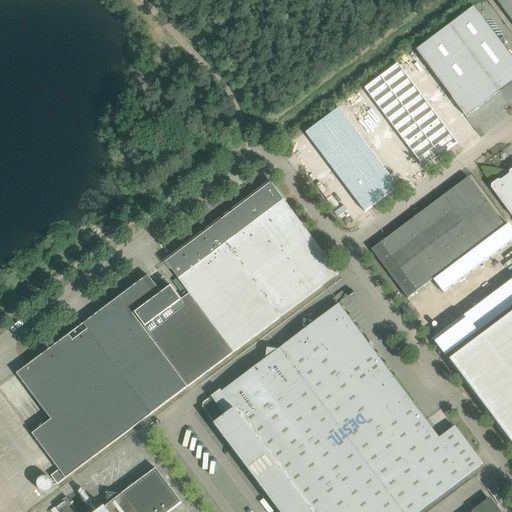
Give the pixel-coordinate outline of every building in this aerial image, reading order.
[(511,0),(496,0),(511,21),(511,0)] [(415,50),(466,117),(500,92),(493,83),(511,68),(511,57),(474,7),(415,50)] [(399,63),(364,90),(424,169),(459,143),(399,63)] [(339,108),(305,134),(365,214),(399,188),(339,108)] [(511,169),(509,171),(509,175),(501,181),(497,180),(491,185),(491,188),(511,216),(511,169)] [(504,226),(468,177),(371,250),(372,251),(407,298),(407,299),(432,280),(442,273),(451,266),(461,259),(470,251),(480,244),(489,237),(498,230),(504,226)] [(338,274),(270,183),(212,227),(166,262),(189,294),(181,300),(170,285),(160,293),(148,276),(83,324),(150,415),(338,274)] [(504,226),(498,230),(508,243),(511,240),(511,228),(508,223),(504,226)] [(498,230),(489,237),(499,250),(508,243),(498,230)] [(489,237),(480,244),(489,257),(499,250),(489,237)] [(480,244),(470,251),(480,265),(489,257),(480,244)] [(470,251),(461,259),(471,272),(480,265),(470,251)] [(461,259),(451,266),(461,279),(471,272),(461,259)] [(451,266),(442,273),(452,286),(461,279),(451,266)] [(442,273),(432,280),(442,293),(452,286),(442,273)] [(511,293),(506,285),(495,293),(508,310),(511,307),(511,293)] [(495,293),(485,300),(498,318),(508,310),(495,293)] [(485,300),(475,308),(488,326),(498,318),(485,300)] [(417,511),(482,464),(476,455),(473,451),(457,463),(338,304),(311,324),(312,325),(278,350),(277,350),(275,350),(275,349),(275,348),(274,348),(274,347),(273,347),(272,347),(271,347),(270,348),(270,349),(267,349),(266,349),(266,360),(221,392),(220,391),(220,390),(203,403),(202,407),(214,424),(213,424),(279,511),(417,511)] [(475,308),(464,316),(477,333),(488,326),(475,308)] [(511,312),(449,360),(448,360),(511,445),(511,312)] [(464,316),(454,324),(467,341),(477,333),(464,316)] [(454,324),(444,332),(456,349),(467,341),(454,324)] [(72,341),(86,331),(82,325),(68,335),(72,341)] [(150,415),(86,331),(72,341),(68,335),(16,374),(51,420),(32,434),(59,470),(65,478),(150,415)] [(444,332),(433,340),(446,357),(456,349),(444,332)] [(169,511),(181,503),(155,468),(97,511),(77,511),(67,498),(47,511),(169,511)] [(65,478),(59,470),(51,476),(57,484),(65,478)] [(40,478),(39,479),(38,480),(38,481),(37,481),(37,482),(37,483),(37,484),(37,485),(37,486),(37,487),(37,488),(38,489),(39,490),(40,491),(41,492),(42,492),(43,492),(44,492),(45,492),(47,492),(48,491),(49,491),(50,490),(50,489),(51,488),(52,487),(52,486),(52,484),(52,483),(52,482),(51,482),(51,481),(50,479),(49,479),(48,478),(47,477),(45,477),(44,477),(43,477),(42,477),(41,478),(40,478)] [(498,511),(489,499),(488,499),(488,500),(475,510),(472,511),(498,511)]
